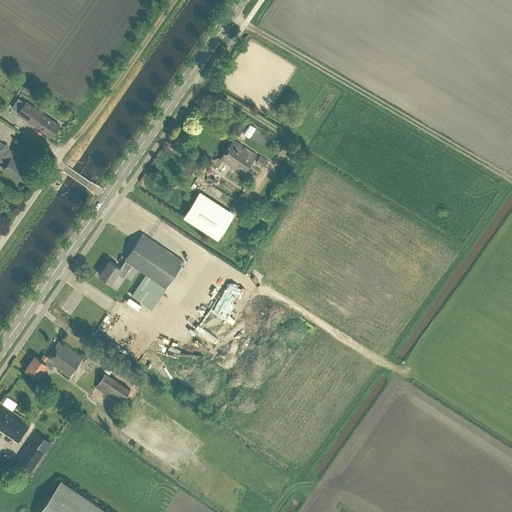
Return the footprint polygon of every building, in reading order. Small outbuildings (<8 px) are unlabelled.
[(52,137),(60,125),(29,104),(25,101),(17,112),(22,115),(32,122),(38,127),(52,137)] [(244,174),(256,154),(234,138),(220,159),(232,166),(231,167),(244,174)] [(18,180),(26,167),(12,157),(15,152),(5,145),(0,141),(0,159),(6,164),(3,169),(18,180)] [(289,158),(295,161),(302,150),(297,147),(289,158)] [(268,161),(259,156),(256,162),(264,167),(268,161)] [(217,239),(233,214),(199,192),(183,217),(217,239)] [(166,288),(184,261),(142,233),(124,260),(125,261),(121,268),(109,260),(99,274),(111,282),(117,273),(123,277),(132,264),(166,288)] [(56,361),(53,365),(70,376),(83,357),(59,341),(49,356),(48,356),(56,361)] [(25,369),(38,377),(47,365),(51,368),(53,365),(56,361),(48,356),(49,356),(44,353),(40,359),(35,355),(25,369)] [(93,388),(119,404),(129,387),(103,371),(93,388)] [(0,429),(17,441),(30,423),(0,401),(0,429)] [(30,471),(44,451),(43,451),(30,442),(29,441),(15,461),(30,471)] [(108,511),(61,480),(39,511),(108,511)]
